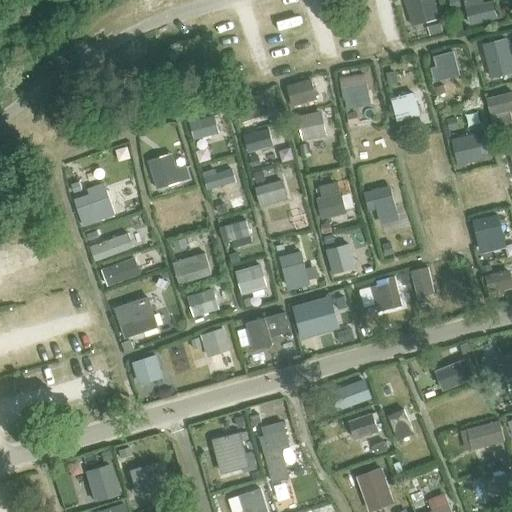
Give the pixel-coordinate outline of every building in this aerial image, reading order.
[(407,0),(415,25),(443,17),(437,0),(407,0)] [(483,4),(482,0),(465,0),(471,24),(496,18),(492,2),(483,4)] [(440,24),(429,27),(431,35),(442,32),(440,24)] [(481,62),(506,56),(502,39),(477,45),(481,62)] [(435,80),(459,73),(453,52),(435,57),(437,67),(432,68),(435,80)] [(485,91),(507,85),(503,69),(480,75),(485,91)] [(396,72),(386,74),(388,84),(398,82),(396,72)] [(349,94),(367,90),(365,75),(341,79),(344,99),(349,98),(349,94)] [(293,105),(316,98),(310,79),(287,86),(293,105)] [(443,84),(436,87),(438,94),(446,92),(443,84)] [(271,88),(262,91),(269,114),(279,111),(271,88)] [(509,111),(511,110),(511,92),(488,98),(494,125),(511,120),(509,111)] [(398,120),(419,114),(413,94),(393,99),(398,120)] [(239,122),(264,114),(258,95),(233,103),(239,122)] [(324,135),(319,112),(300,117),(304,139),(324,135)] [(355,113),(347,114),(349,126),(357,124),(355,113)] [(198,115),(189,118),(195,138),(217,132),(213,116),(199,120),(198,115)] [(457,116),(447,118),(449,128),(459,125),(457,116)] [(249,152),(272,145),(268,130),(244,136),(249,152)] [(484,159),(478,134),(453,140),(459,165),(484,159)] [(419,181),(438,175),(427,143),(408,150),(419,181)] [(308,144),(300,146),(302,154),(309,152),(308,144)] [(150,158),(158,187),(183,180),(175,151),(150,158)] [(259,156),(251,158),(253,167),(262,164),(259,156)] [(235,180),(231,169),(216,174),(215,170),(204,173),(209,189),(235,180)] [(487,169),(464,173),(465,182),(489,178),(487,169)] [(263,172),(255,174),(257,183),(266,180),(263,172)] [(466,185),(472,208),(499,201),(493,177),(466,185)] [(261,206),(287,199),(282,181),(256,189),(261,206)] [(79,182),(72,185),(74,193),(82,190),(79,182)] [(370,209),(394,203),(390,187),(365,194),(370,209)] [(107,190),(75,202),(79,215),(83,226),(115,215),(111,204),(107,190)] [(322,219),(345,213),(340,193),(317,199),(322,219)] [(163,227),(196,218),(191,203),(159,212),(163,227)] [(226,204),(217,207),(219,215),(229,212),(226,204)] [(266,216),(270,233),(293,227),(289,210),(266,216)] [(461,243),(454,216),(430,222),(437,249),(461,243)] [(479,240),(502,235),(497,216),(475,221),(479,240)] [(250,235),(247,221),(221,228),(225,242),(250,235)] [(330,223),(321,225),(323,233),(332,232),(330,223)] [(97,231),(87,234),(89,240),(99,237),(97,231)] [(96,260),(133,247),(128,232),(91,246),(96,260)] [(285,255),(300,251),(296,235),(273,241),(278,262),(286,260),(285,255)] [(332,235),(324,237),(326,244),(334,242),(332,235)] [(185,239),(174,242),(177,250),(187,247),(185,239)] [(392,243),(383,245),(386,256),(394,254),(392,243)] [(354,267),(348,244),(327,250),(333,273),(354,267)] [(237,253),(229,256),(232,264),(240,261),(237,253)] [(207,261),(197,264),(195,257),(174,263),(180,282),(210,273),(207,261)] [(108,285),(140,274),(135,259),(102,271),(108,285)] [(260,265),(237,272),(243,293),(267,287),(260,265)] [(289,291),(310,286),(307,276),(304,265),(284,270),(287,282),(289,291)] [(494,275),(486,277),(490,292),(511,285),(511,283),(508,271),(494,275)] [(407,273),(400,275),(403,285),(410,284),(407,273)] [(387,308),(401,305),(394,277),(380,281),(387,308)] [(145,280),(111,291),(117,308),(151,297),(145,280)] [(194,316),(218,309),(212,290),(188,297),(194,316)] [(303,336),(341,326),(332,293),(294,303),(303,336)] [(344,296),(336,298),(338,309),(347,307),(344,296)] [(120,320),(125,337),(158,326),(152,309),(120,320)] [(254,347),(276,342),(274,334),(292,330),(287,310),(247,320),(254,347)] [(209,355),(228,350),(222,329),(203,334),(209,355)] [(199,338),(192,340),(194,349),(202,347),(199,338)] [(131,343),(124,346),(126,353),(134,350),(131,343)] [(468,343),(460,346),(463,355),(472,352),(468,343)] [(511,354),(492,359),(498,384),(511,380),(511,354)] [(133,363),(139,382),(161,375),(155,356),(133,363)] [(443,389),(473,377),(466,359),(436,371),(443,389)] [(383,403),(399,398),(390,372),(374,377),(383,403)] [(339,408),(370,397),(364,381),(333,392),(339,408)] [(456,422),(487,411),(480,392),(449,403),(456,422)] [(398,439),(413,433),(404,410),(389,416),(398,439)] [(355,439),(378,431),(372,414),(349,422),(355,439)] [(260,416),(251,418),(253,426),(262,424),(260,416)] [(243,418),(236,420),(239,429),(246,428),(243,418)] [(472,449),(504,440),(499,421),(467,429),(472,449)] [(261,439),(265,453),(288,446),(282,422),(262,428),(265,438),(261,439)] [(252,452),(245,454),(241,440),(248,438),(246,432),(222,438),(231,469),(244,466),(245,471),(255,468),(252,452)] [(384,441),(373,445),(376,454),(387,450),(384,441)] [(129,448),(117,451),(119,459),(131,456),(129,448)] [(109,451),(100,453),(102,462),(112,459),(109,451)] [(511,461),(510,454),(501,457),(504,466),(511,462),(511,461)] [(365,492),(391,482),(383,462),(358,472),(365,492)] [(109,464),(85,472),(94,501),(118,493),(109,464)] [(147,491),(146,485),(158,481),(154,464),(128,471),(135,494),(147,491)] [(487,498),(511,490),(511,479),(509,472),(482,480),(487,498)] [(295,496),(309,492),(304,476),(273,485),(279,506),(297,501),(295,496)] [(413,479),(405,483),(409,491),(416,487),(413,479)] [(245,511),(268,511),(260,488),(240,495),(245,511)]
